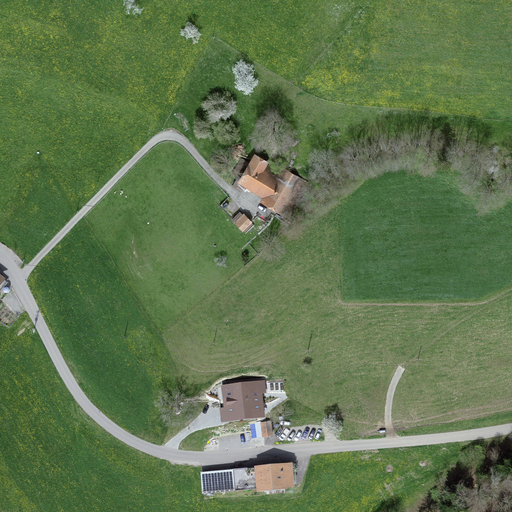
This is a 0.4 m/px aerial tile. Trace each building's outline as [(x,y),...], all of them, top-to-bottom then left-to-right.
[(267,192),(265,196),(288,212),(294,202),(290,199),(297,189),(296,188),(302,178),(285,167),(282,171),(258,155),(245,174),(242,172),(238,178),(247,185),(250,181),(267,192)] [(235,222),(242,229),(249,221),(242,214),(235,222)] [(262,408),(259,385),(266,385),(265,375),(233,377),(235,395),(197,396),(197,407),(236,405),(236,410),(262,408)] [(217,423),(218,430),(231,428),(230,421),(217,423)] [(263,436),(272,435),(271,422),(261,423),(263,436)] [(288,490),(288,488),(294,488),(292,464),(254,467),(255,468),(200,473),(202,495),(256,490),(256,493),(288,490)]
